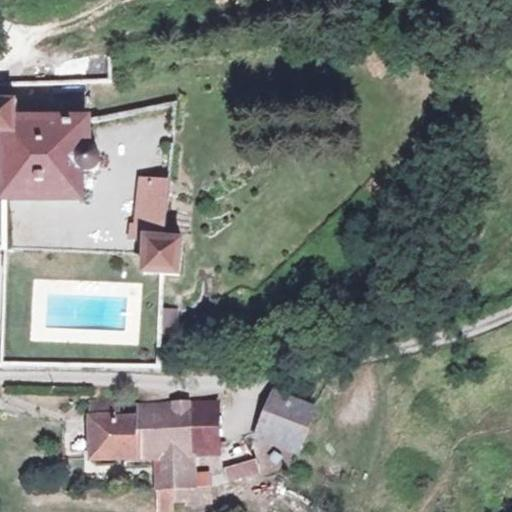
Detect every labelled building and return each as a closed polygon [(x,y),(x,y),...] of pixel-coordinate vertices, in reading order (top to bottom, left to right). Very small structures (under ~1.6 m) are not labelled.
[(86,122),(86,119),(16,120),(15,101),(0,101),(0,122),(2,123),(2,196),(6,196),(78,197),(79,182),(94,180),(103,164),(99,155),(86,148),(86,122)] [(130,181),(124,223),(165,226),(169,181),(130,181)] [(165,226),(124,223),(122,253),(142,254),(142,265),(163,267),(180,268),(181,250),(165,248),(165,226)] [(186,337),(184,309),(159,311),(161,338),(186,337)] [(332,426),(287,410),(269,458),(313,475),(332,426)] [(229,411),(91,424),(96,475),(168,468),(172,511),(219,511),(217,481),(236,479),(229,411)] [(268,491),(261,471),(236,479),(242,500),(268,491)]
